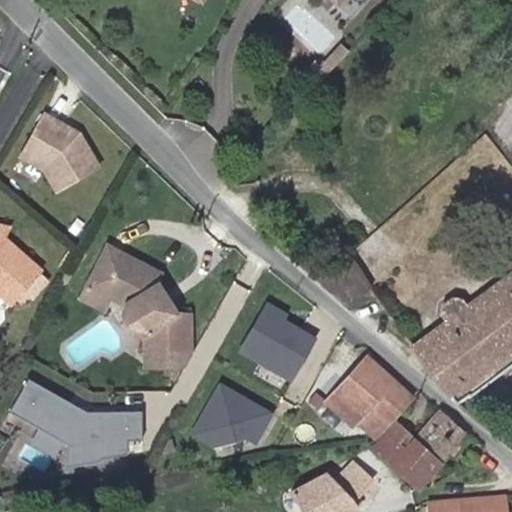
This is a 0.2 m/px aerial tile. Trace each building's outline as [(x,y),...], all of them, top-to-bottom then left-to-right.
[(81,133),(46,113),(22,156),(45,170),(58,191),(100,166),(81,133)] [(0,222),(0,234),(4,236),(10,225),(0,222)] [(4,236),(0,234),(0,290),(15,302),(42,268),(20,249),(4,236)] [(290,253),(320,280),(330,270),(299,242),(290,253)] [(160,273),(108,244),(87,282),(97,288),(109,294),(125,303),(125,311),(134,327),(141,331),(141,351),(185,351),(185,316),(172,314),(157,285),(160,273)] [(330,270),(320,280),(349,306),(372,287),(340,259),(330,270)] [(444,319),(413,342),(457,402),(511,361),(511,268),(468,301),(464,296),(452,295),(442,302),(440,313),(444,319)] [(97,288),(87,282),(81,294),(102,306),(109,294),(97,288)] [(296,380),(324,333),(268,301),(241,349),(296,380)] [(185,351),(141,351),(141,364),(185,364),(185,351)] [(354,422),(374,440),(376,440),(415,397),(369,356),(340,387),(325,403),(351,426),(354,422)] [(71,441),(71,456),(130,456),(130,435),(145,435),(145,409),(97,409),(32,379),(28,379),(12,414),(71,441)] [(231,431),(258,446),(278,409),(222,379),(193,432),(222,448),(231,431)] [(439,409),(416,438),(444,461),(467,433),(439,409)] [(407,448),(416,438),(398,422),(389,432),(407,448)] [(409,479),(420,489),(444,461),(416,438),(407,448),(389,432),(375,448),(383,456),(387,459),(409,479)] [(352,502),(371,478),(353,461),(334,481),(326,473),(292,491),(311,511),(354,511),(359,509),(352,502)] [(431,511),(507,511),(506,495),(431,503),(431,511)]
